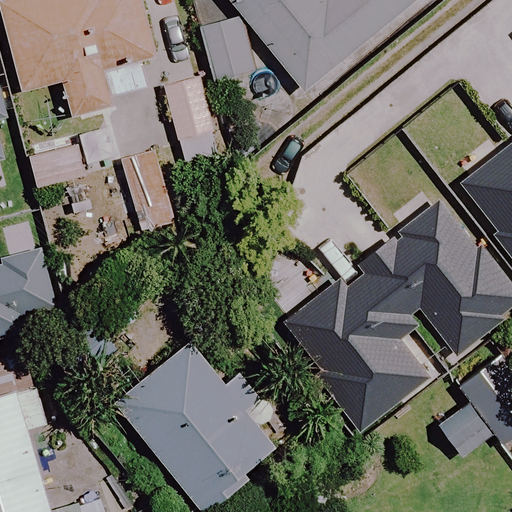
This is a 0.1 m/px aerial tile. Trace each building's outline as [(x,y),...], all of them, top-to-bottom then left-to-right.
[(152,58),(137,0),(8,0),(0,2),(0,15),(19,94),(60,84),(69,120),(111,110),(101,70),(152,58)] [(228,0),(263,43),(301,91),(399,14),(388,0),(228,0)] [(252,74),(239,20),(198,30),(211,84),(252,74)] [(211,135),(199,76),(162,84),(175,143),(211,135)] [(484,186),(430,119),(327,202),(348,228),(302,265),(367,346),(495,244),(463,203),(484,186)] [(88,196),(74,144),(27,157),(41,209),(88,196)] [(173,222),(152,152),(118,162),(139,232),(173,222)] [(511,319),(511,270),(501,258),(451,300),(486,341),(511,319)] [(122,349),(92,314),(46,354),(77,389),(122,349)] [(468,347),(443,315),(391,356),(416,388),(468,347)] [(273,448),(188,343),(112,405),(198,510),(273,448)] [(0,511),(47,511),(24,432),(48,425),(27,355),(0,362),(0,511)] [(458,459),(494,436),(471,400),(435,423),(458,459)]
